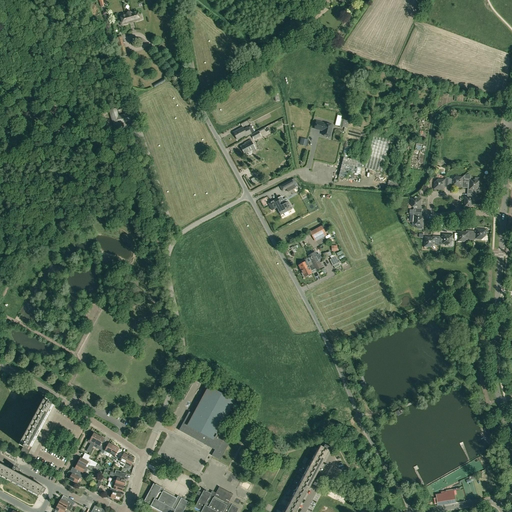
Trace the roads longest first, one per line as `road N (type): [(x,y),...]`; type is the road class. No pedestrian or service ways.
road 1 (unclassified): [(408,511),(248,195)]
road 2 (unclassified): [(145,455),(182,351),(169,248),(185,230),(248,195)]
road 3 (unclassified): [(511,448),(492,353),(503,215)]
road 4 (unclassified): [(248,195),(200,106),(178,0)]
